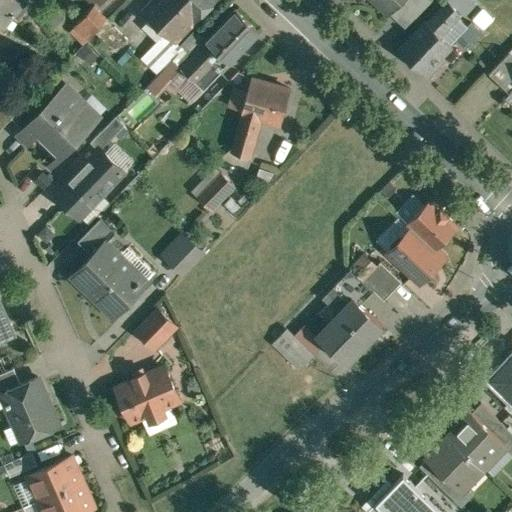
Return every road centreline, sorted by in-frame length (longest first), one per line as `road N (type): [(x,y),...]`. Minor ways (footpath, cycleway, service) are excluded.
road 1 (secondary): [(289,0),(503,216)]
road 2 (residential): [(0,228),(9,225),(64,343),(111,494)]
road 3 (unclassified): [(226,511),(417,357)]
